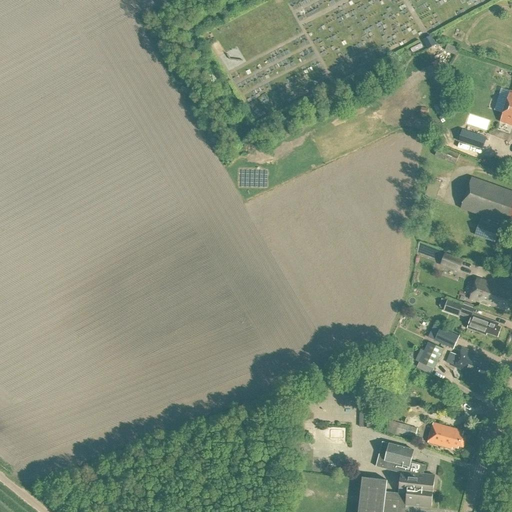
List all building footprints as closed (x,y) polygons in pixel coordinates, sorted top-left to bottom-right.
[(431,36),(422,40),(424,43),(428,50),(436,45),(432,38),(431,36)] [(448,43),(446,50),(457,53),(459,47),(448,43)] [(411,78),(431,67),(426,57),(405,68),(411,78)] [(437,61),(432,64),(435,70),(440,67),(437,61)] [(511,92),(510,92),(500,123),(511,126),(511,92)] [(462,130),(458,142),(483,150),(487,138),(462,130)] [(439,146),(435,156),(455,165),(459,155),(439,146)] [(438,194),(442,182),(433,179),(429,191),(438,194)] [(511,192),(472,179),(461,210),(479,216),(481,217),(480,221),(475,235),(495,242),(501,224),(509,227),(510,223),(511,223),(511,192)] [(445,254),(441,265),(459,272),(463,260),(445,254)] [(470,299),(488,306),(489,305),(499,308),(507,310),(511,296),(509,295),(509,292),(496,287),(497,285),(477,278),(470,299)] [(460,315),(471,319),(467,330),(486,338),(486,335),(496,339),(500,329),(496,327),(497,325),(472,316),(475,309),(448,300),(443,312),(459,317),(460,315)] [(434,341),(453,350),(459,336),(440,328),(434,341)] [(425,349),(423,353),(419,362),(434,369),(444,349),(428,342),(425,349)] [(446,362),(452,365),(452,366),(478,376),(479,373),(485,376),(490,362),(471,355),(472,352),(461,348),(459,356),(450,352),(446,362)] [(361,409),(361,425),(375,425),(376,410),(361,409)] [(293,437),(302,437),(302,422),(294,422),(293,437)] [(399,423),(396,433),(415,438),(418,428),(399,423)] [(463,432),(453,429),(432,424),(427,444),(452,450),(452,448),(457,450),(458,448),(463,449),(465,438),(461,437),(463,432)] [(377,467),(401,473),(399,489),(398,489),(397,494),(385,492),(386,481),(363,478),(358,511),(404,511),(405,505),(431,508),(435,476),(424,474),(426,465),(412,462),(415,451),(384,442),(377,467)]
